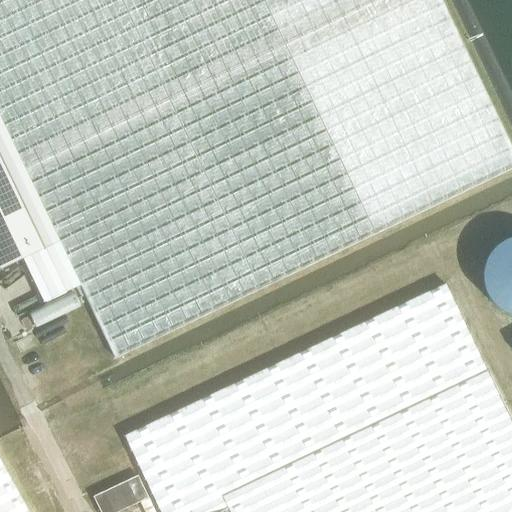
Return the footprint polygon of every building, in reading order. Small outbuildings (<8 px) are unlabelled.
[(0,0),(0,155),(45,249),(60,242),(80,285),(115,357),(444,200),(511,167),(511,148),(441,0),(0,0)] [(0,155),(0,267),(1,270),(23,260),(44,303),(80,285),(60,242),(45,249),(0,155)] [(511,511),(511,427),(445,285),(124,436),(159,510),(160,511),(221,511),(226,509),(227,511),(511,511)] [(26,511),(0,464),(0,511),(26,511)] [(137,477),(93,497),(100,511),(118,511),(148,498),(137,477)]
